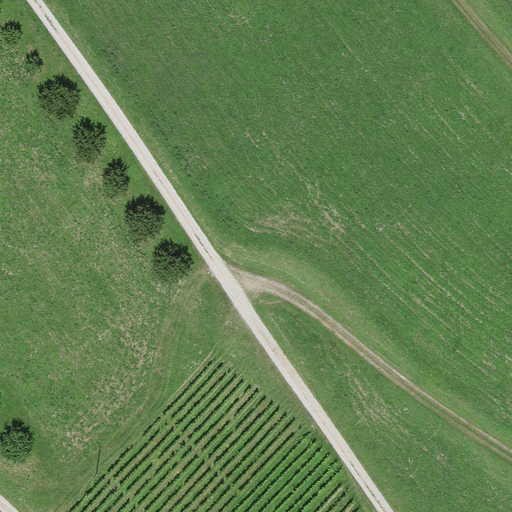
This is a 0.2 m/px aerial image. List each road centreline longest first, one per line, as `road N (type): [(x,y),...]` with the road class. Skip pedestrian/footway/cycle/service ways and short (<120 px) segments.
road 1 (track): [(30,0),(382,511)]
road 2 (track): [(225,285),(245,281),(283,291),(511,461)]
